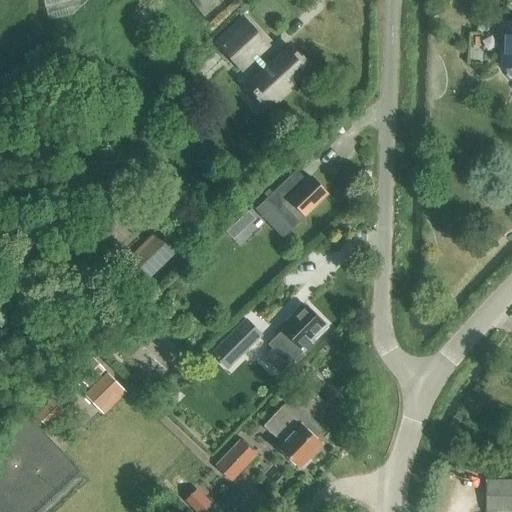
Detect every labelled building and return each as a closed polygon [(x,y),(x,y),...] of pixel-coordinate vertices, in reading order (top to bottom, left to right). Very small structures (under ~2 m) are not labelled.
[(41,0),(47,21),(73,15),(89,0),(41,0)] [(209,0),(193,0),(202,10),(211,2),(209,0)] [(299,59),(300,58),(295,52),(294,54),(288,47),(267,67),(256,55),(266,46),(245,24),(220,47),(241,69),(251,59),(262,71),(247,85),(253,92),(252,93),(257,98),(258,97),(269,108),(310,71),(299,59)] [(511,24),(503,24),(501,68),(507,68),(506,74),(511,78),(511,24)] [(301,187),(291,177),(256,210),(282,237),(327,195),(310,178),(301,187)] [(156,234),(128,261),(145,279),(174,252),(156,234)] [(289,366),(315,340),(312,337),(324,325),(306,307),(267,345),(289,366)] [(245,320),(211,354),(224,367),(241,350),(244,353),(261,336),(245,320)] [(92,358),(75,375),(88,388),(105,371),(92,358)] [(103,415),(127,393),(107,373),(84,396),(103,415)] [(289,399),(264,427),(282,445),(278,450),(298,469),(322,445),(302,426),(309,418),(289,399)] [(63,410),(54,400),(36,417),(45,427),(63,410)] [(240,441),(215,467),(231,482),(255,456),(240,441)] [(511,511),(511,469),(487,470),(487,481),(486,481),(485,511),(511,511)] [(197,492),(186,502),(195,511),(202,511),(210,505),(197,492)]
